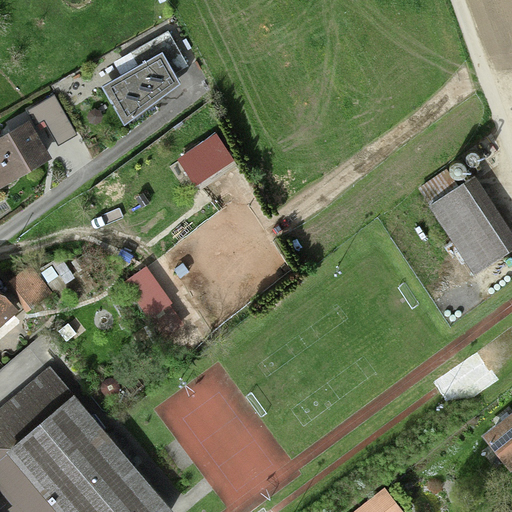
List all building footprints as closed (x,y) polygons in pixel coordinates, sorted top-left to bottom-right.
[(168,30),(128,53),(136,66),(102,85),(124,124),(152,103),(180,82),(175,73),(188,65),(168,30)] [(54,95),(28,110),(36,123),(61,109),(54,95)] [(27,127),(0,142),(0,180),(44,155),(27,127)] [(184,158),(196,175),(228,151),(216,134),(184,158)] [(464,183),(430,205),(475,271),(508,249),(464,183)] [(30,265),(10,281),(30,308),(51,292),(30,265)] [(166,303),(143,270),(126,282),(149,315),(166,303)] [(35,415),(0,443),(0,484),(23,511),(167,511),(125,463),(136,454),(115,429),(108,435),(105,431),(101,434),(70,398),(41,422),(35,415)] [(511,462),(511,417),(489,436),(511,464),(511,462)] [(399,511),(384,492),(357,511),(399,511)]
